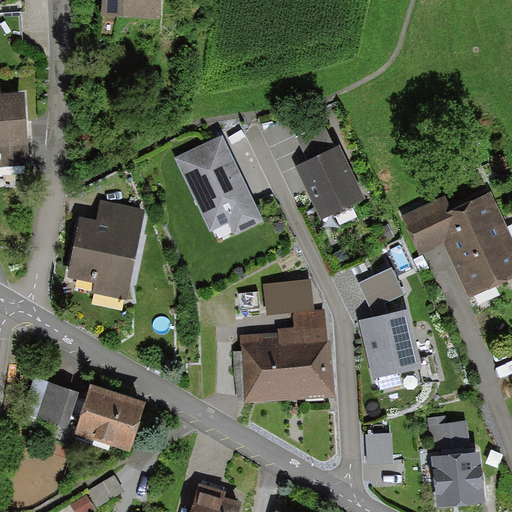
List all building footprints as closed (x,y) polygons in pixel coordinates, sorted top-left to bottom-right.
[(102,0),(102,19),(160,23),(161,0),(102,0)] [(0,43),(23,42),(22,14),(0,15),(0,43)] [(0,169),(30,168),(26,95),(2,97),(1,86),(0,85),(0,169)] [(322,224),(366,203),(341,149),(337,151),(325,126),(297,139),(308,163),(296,169),(322,224)] [(235,238),(265,223),(223,138),(176,161),(212,234),(229,225),(235,238)] [(471,301),(511,281),(511,238),(491,195),(453,212),(446,198),(402,219),(420,257),(445,245),(471,301)] [(93,295),(127,302),(146,212),(101,203),(97,224),(81,220),(68,281),(94,286),(93,295)] [(389,225),(377,230),(383,244),(395,238),(389,225)] [(344,250),(329,257),(335,270),(350,263),(344,250)] [(404,298),(392,271),(359,286),(371,313),(404,298)] [(238,334),(243,406),(333,399),(329,347),(326,347),(323,313),(313,314),(310,283),(264,286),(266,319),(291,318),(292,327),(276,329),(276,332),(238,334)] [(424,371),(410,312),(360,323),(374,382),(379,380),(381,391),(404,386),(401,376),(424,371)] [(79,396),(34,379),(21,415),(38,421),(34,434),(53,441),(58,426),(67,430),(79,397),(79,396)] [(147,408),(91,389),(88,400),(75,439),(110,450),(130,457),(147,408)] [(58,426),(53,441),(74,448),(76,441),(109,453),(110,450),(75,439),(88,400),(79,397),(67,430),(58,426)] [(445,417),(429,419),(430,434),(434,434),(436,452),(470,448),(467,423),(446,425),(445,417)] [(392,435),(366,437),(368,467),(394,466),(392,435)] [(481,456),(432,461),(437,511),(486,507),(481,456)] [(114,472),(88,489),(98,505),(125,488),(114,472)] [(227,486),(198,479),(189,511),(238,511),(243,495),(226,490),(227,486)] [(84,511),(95,506),(86,492),(70,502),(76,511),(84,511)]
